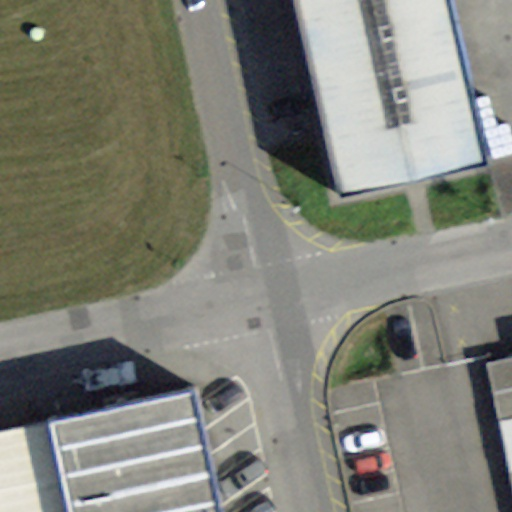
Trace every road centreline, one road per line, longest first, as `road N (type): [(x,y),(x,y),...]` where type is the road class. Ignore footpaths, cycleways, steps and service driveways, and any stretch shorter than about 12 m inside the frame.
road 1 (residential): [(264,297),(197,0)]
road 2 (unclassified): [(0,356),(264,297)]
road 3 (unclassified): [(264,297),(511,244)]
road 4 (residential): [(312,511),(264,297)]
